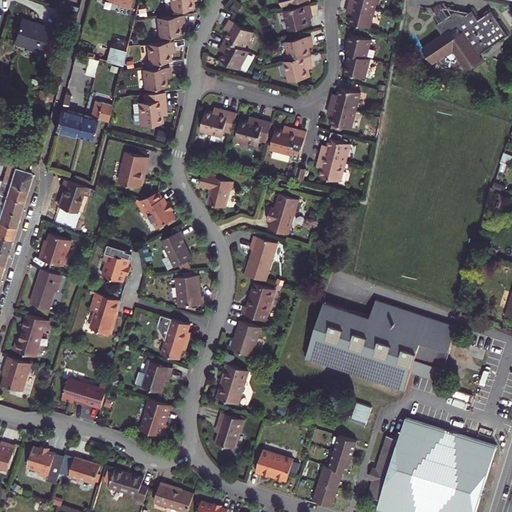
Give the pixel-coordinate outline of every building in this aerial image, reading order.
[(170,0),(172,10),(193,8),(192,0),(170,0)] [(350,0),(350,3),(375,9),(377,0),(350,0)] [(375,9),(350,3),(348,10),(350,10),(349,14),(351,14),(349,22),(370,27),(375,9)] [(312,12),(310,4),(284,10),(289,30),(310,25),(308,18),(311,17),(309,12),(312,12)] [(439,22),(448,16),(444,9),(435,16),(439,22)] [(439,22),(436,24),(443,34),(423,47),(433,63),(440,59),(444,65),(457,67),(463,63),(467,69),(483,59),(480,54),(508,35),(492,11),(479,19),(472,10),(466,15),(454,12),(448,16),(439,22)] [(184,22),(183,14),(157,17),(159,36),(181,34),(180,26),(182,25),(182,22),(184,22)] [(52,28),(53,27),(45,24),(44,25),(22,18),(15,42),(36,49),(36,50),(44,53),(44,52),(52,28)] [(229,31),(226,38),(245,48),(254,31),(231,18),(227,25),(229,26),(227,29),(229,31)] [(60,31),(52,28),(44,52),(52,54),(60,31)] [(372,39),(351,33),(346,52),(350,53),(367,58),(368,56),(374,57),(376,50),(369,48),(372,39)] [(310,55),(311,55),(309,47),(311,46),(311,43),(313,43),(311,35),(285,41),(290,60),(310,55)] [(115,36),(112,47),(127,51),(128,45),(130,40),(115,36)] [(226,38),(223,45),(225,46),(222,50),(224,51),(221,58),(240,69),(249,51),(245,48),(226,38)] [(174,48),(173,40),(147,43),(149,62),(170,60),(170,52),(172,52),(172,48),(174,48)] [(110,46),(107,61),(123,65),(127,51),(112,47),(110,46)] [(87,55),(76,53),(73,63),(86,66),(87,66),(89,56),(87,55)] [(366,77),(371,59),(367,58),(350,53),(345,72),(366,77)] [(312,62),(310,55),(290,60),(285,61),(289,81),(311,76),(309,68),(311,68),(310,63),(312,62)] [(93,57),(89,56),(87,66),(86,66),(85,71),(95,74),(99,59),(93,57)] [(169,74),(169,66),(142,69),(144,88),(166,86),(165,77),(167,77),(167,74),(169,74)] [(333,96),(331,104),(356,110),(361,92),(340,87),(338,94),(336,94),(335,97),(333,96)] [(51,101),(54,93),(44,90),(41,98),(51,101)] [(85,114),(67,109),(71,94),(65,92),(56,129),(79,135),(85,114)] [(104,94),(97,92),(95,100),(102,101),(104,94)] [(165,107),(163,92),(143,94),(144,101),(138,101),(140,124),(162,122),(161,114),(160,108),(165,107)] [(108,120),(113,104),(102,101),(95,100),(91,116),(85,114),(79,135),(93,139),(98,118),(108,120)] [(356,110),(331,104),(329,111),(331,111),(330,115),(333,115),(331,123),(352,128),(356,110)] [(232,132),(237,113),(222,109),(221,113),(214,111),(207,109),(201,130),(223,136),(225,130),(232,132)] [(267,141),(272,122),(257,118),(256,122),(249,121),(242,119),(236,140),(259,145),(260,139),(267,141)] [(292,127),(291,131),(284,130),(277,128),(272,149),(294,155),(293,159),(300,161),(300,160),(308,131),(292,127)] [(323,147),(321,155),(346,161),(351,142),(330,136),(328,144),(326,143),(325,148),(323,147)] [(131,152),(147,156),(148,151),(132,147),(131,152)] [(146,172),(150,156),(147,156),(131,152),(127,151),(119,182),(140,187),(144,172),(146,172)] [(346,161),(321,155),(319,162),(321,162),(320,167),(322,168),(320,176),(341,181),(346,161)] [(31,171),(21,168),(23,161),(10,157),(3,181),(28,189),(33,174),(31,171)] [(307,169),(298,166),(295,180),(303,182),(307,169)] [(212,188),(209,202),(225,207),(230,190),(231,190),(233,181),(217,177),(218,175),(204,172),(200,185),(212,188)] [(91,188),(65,179),(63,187),(65,188),(59,206),(77,212),(83,194),(89,196),(91,188)] [(3,181),(0,180),(0,193),(0,194),(25,201),(28,189),(3,181)] [(163,198),(159,191),(142,200),(138,198),(137,201),(147,218),(150,216),(158,228),(168,222),(169,224),(176,220),(175,217),(176,217),(172,210),(174,209),(170,202),(168,203),(164,197),(163,198)] [(25,201),(0,194),(0,193),(0,207),(21,214),(25,201)] [(271,221),(269,228),(288,234),(299,199),(280,193),(276,207),(274,211),(271,210),(267,220),(271,221)] [(21,214),(0,207),(0,221),(17,226),(21,214)] [(17,226),(0,221),(0,235),(13,239),(17,226)] [(175,266),(192,258),(183,239),(185,238),(181,230),(162,240),(175,266)] [(40,258),(64,265),(72,239),(51,233),(49,240),(45,251),(43,250),(40,258)] [(13,239),(0,235),(0,248),(9,252),(13,239)] [(246,274),(266,280),(278,242),(255,235),(251,248),(254,249),(246,274)] [(112,253),(128,258),(130,251),(114,246),(112,253)] [(9,252),(0,248),(0,262),(5,264),(9,252)] [(103,274),(124,281),(126,274),(129,275),(131,267),(128,266),(130,259),(128,258),(112,253),(107,252),(104,260),(107,261),(103,274)] [(31,303),(50,309),(55,291),(57,292),(62,275),(42,268),(31,303)] [(180,306),(204,303),(203,295),(201,296),(198,274),(177,277),(180,306)] [(243,313),(267,320),(276,289),(255,282),(248,305),(245,305),(243,313)] [(120,299),(96,291),(91,308),(96,310),(90,327),(99,329),(98,332),(108,335),(109,332),(111,333),(116,318),(114,318),(120,299)] [(457,325),(376,299),(371,316),(325,301),(307,357),(406,390),(412,371),(440,380),(443,368),(457,325)] [(51,321),(28,313),(22,330),(23,330),(21,339),(18,338),(14,349),(36,356),(45,329),(48,330),(51,321)] [(190,324),(161,315),(159,323),(162,324),(161,329),(164,335),(167,336),(162,353),(180,359),(183,349),(185,341),(188,342),(192,332),(188,331),(190,324)] [(262,327),(241,320),(235,338),(232,337),(229,347),(253,355),(262,327)] [(493,340),(504,341),(504,330),(473,329),(472,345),(493,345),(493,340)] [(32,363),(9,355),(4,373),(6,374),(3,384),(23,390),(32,363)] [(173,368),(151,361),(143,386),(161,392),(165,380),(166,376),(170,377),(173,368)] [(249,370),(227,363),(225,371),(226,371),(218,397),(239,403),(249,370)] [(103,376),(100,387),(107,389),(109,385),(111,378),(103,376)] [(88,404),(102,408),(107,389),(100,387),(69,377),(68,380),(66,379),(65,384),(67,385),(62,399),(74,403),(75,398),(88,403),(88,404)] [(171,404),(149,397),(142,420),(145,420),(142,429),(164,436),(168,424),(165,423),(171,404)] [(353,417),(368,422),(374,405),(359,400),(353,417)] [(245,419),(222,411),(218,425),(222,426),(220,432),(217,441),(235,447),(240,432),(241,433),(245,419)] [(388,435),(377,468),(378,468),(375,479),(374,479),(369,495),(380,499),(378,508),(390,511),(476,511),(497,445),(406,416),(400,438),(388,435)] [(334,450),(353,456),(357,440),(339,435),(334,450)] [(0,446),(0,466),(9,469),(16,445),(2,440),(0,446)] [(49,476),(56,453),(49,451),(50,448),(43,445),(42,448),(34,446),(28,466),(41,470),(40,474),(49,476)] [(287,480),(294,458),(264,449),(256,471),(264,474),(264,473),(287,480)] [(329,466),(344,470),(348,472),(353,456),(334,450),(334,452),(332,459),(329,466)] [(95,483),(101,464),(76,456),(70,474),(95,483)] [(320,480),(339,486),(344,470),(329,466),(324,464),(324,466),(321,473),(320,480)] [(378,468),(377,468),(373,467),(369,478),(374,479),(375,479),(378,468)] [(145,500),(149,486),(142,484),(144,477),(116,468),(110,486),(133,493),(132,496),(145,500)] [(338,488),(339,486),(320,480),(319,482),(338,488)] [(155,501),(189,511),(195,493),(161,482),(155,501)] [(313,500),(333,506),(338,488),(319,482),(313,500)] [(215,504),(202,500),(198,511),(227,511),(229,508),(222,506),(223,504),(215,502),(215,504)]
